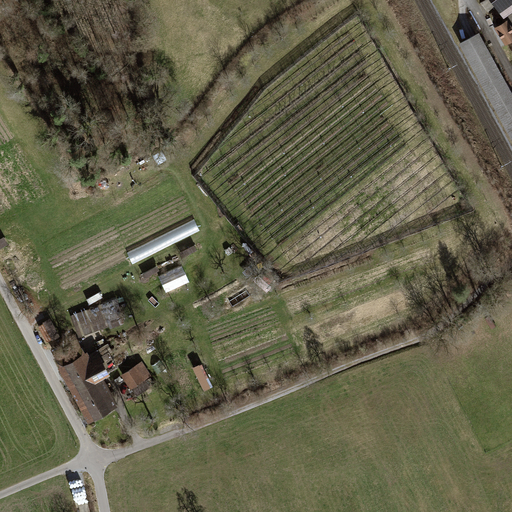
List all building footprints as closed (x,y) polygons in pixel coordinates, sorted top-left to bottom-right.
[(511,0),(491,0),(502,15),(511,7),(511,0)] [(511,26),(510,23),(497,31),(507,47),(511,43),(511,26)] [(463,44),(511,133),(511,84),(484,33),(463,44)] [(271,152),(272,167),(279,167),(276,164),(276,151),(275,130),(273,127),(272,117),(272,116),(234,144),(235,151),(244,150),(248,155),(255,155),(255,162),(263,157),(263,148),(270,143),(270,150),(271,152)] [(131,260),(200,233),(196,223),(128,250),(131,260)] [(11,274),(20,269),(11,255),(3,260),(11,274)] [(166,292),(190,281),(182,264),(158,275),(166,292)] [(119,302),(77,316),(85,339),(127,324),(119,302)] [(53,320),(40,324),(46,344),(60,339),(53,320)] [(91,352),(63,368),(94,424),(123,408),(106,379),(115,374),(102,350),(93,355),(91,352)] [(144,363),(124,378),(134,392),(154,378),(144,363)] [(204,392),(212,388),(202,364),(193,368),(204,392)]
